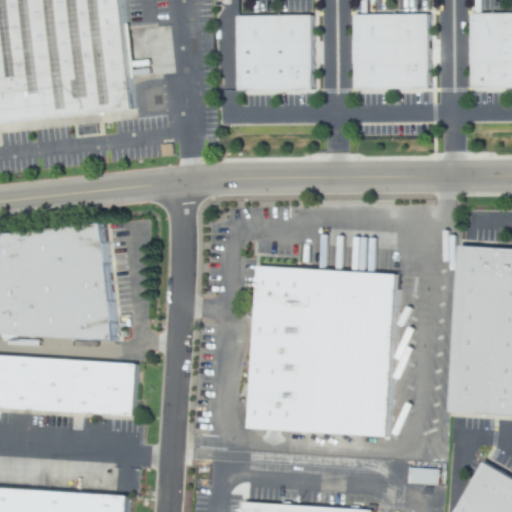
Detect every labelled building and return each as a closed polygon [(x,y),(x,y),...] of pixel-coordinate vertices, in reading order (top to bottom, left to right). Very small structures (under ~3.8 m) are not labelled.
[(0,0),(118,0),(130,112),(0,126),(0,0)] [(511,86),(479,87),(475,14),(511,13),(511,86)] [(244,89),(243,15),(318,14),(319,88),(244,89)] [(435,87),(361,88),(359,15),(435,15),(435,87)] [(0,230),(98,221),(110,334),(0,330),(0,230)] [(458,242),(511,245),(511,410),(448,408),(458,242)] [(256,264),(392,272),(384,431),(248,423),(256,264)] [(0,351),(128,362),(125,414),(0,404),(0,351)] [(448,511),(477,458),(511,477),(511,511),(448,511)] [(0,511),(0,482),(120,490),(119,511),(0,511)] [(239,511),(240,498),(368,506),(367,511),(239,511)]
